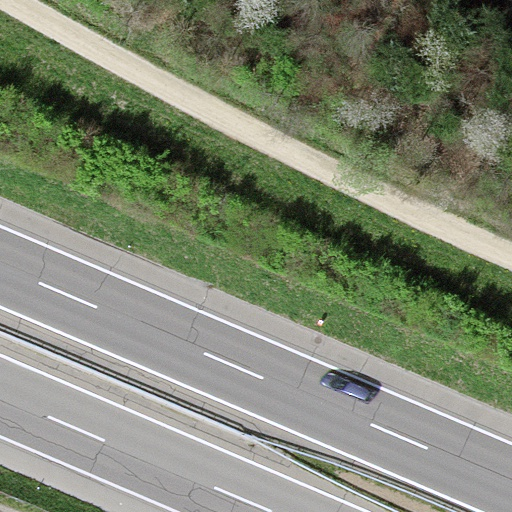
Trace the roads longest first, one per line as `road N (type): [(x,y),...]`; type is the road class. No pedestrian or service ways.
road 1 (track): [(3,0),(275,150),(511,265)]
road 2 (motorway): [(511,485),(0,267)]
road 3 (motorway): [(0,396),(271,511)]
